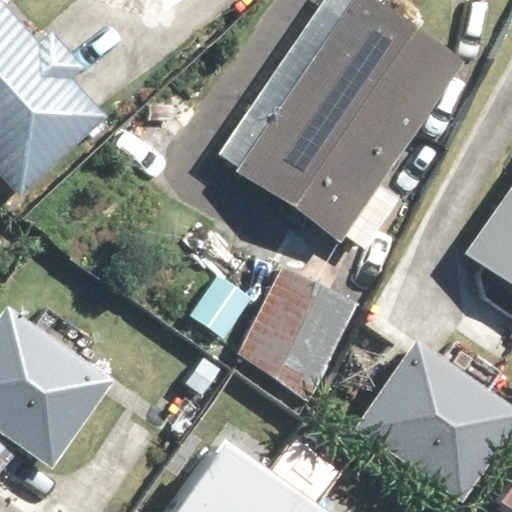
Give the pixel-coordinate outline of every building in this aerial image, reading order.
[(356,0),(344,0),(234,168),(343,240),(457,66),(356,0)] [(0,3),(0,181),(9,191),(97,115),(0,3)] [(511,190),(471,251),(511,278),(511,190)] [(234,362),(303,398),(351,306),(282,271),(234,362)] [(221,338),(245,299),(214,281),(190,320),(221,338)] [(12,312),(0,327),(0,435),(37,464),(102,382),(12,312)] [(511,410),(418,341),(353,430),(452,503),(511,421),(511,410)] [(328,511),(208,433),(156,511),(328,511)] [(511,511),(511,474),(491,504),(503,511),(511,511)]
